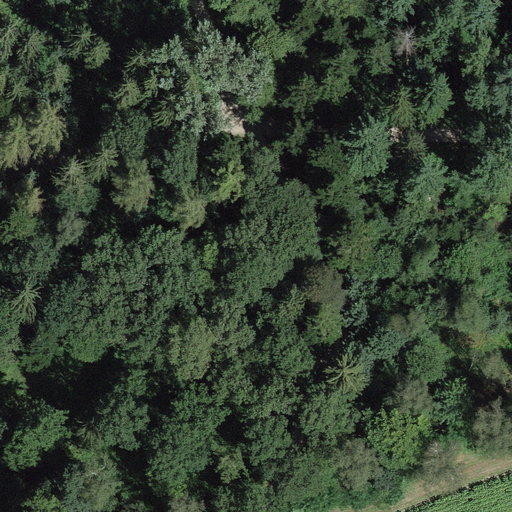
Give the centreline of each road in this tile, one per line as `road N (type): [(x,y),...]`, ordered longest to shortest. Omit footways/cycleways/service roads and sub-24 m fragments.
road 1 (track): [(267,511),(331,362),(336,312),(194,0)]
road 2 (track): [(511,126),(426,132),(252,122),(126,141),(0,174)]
